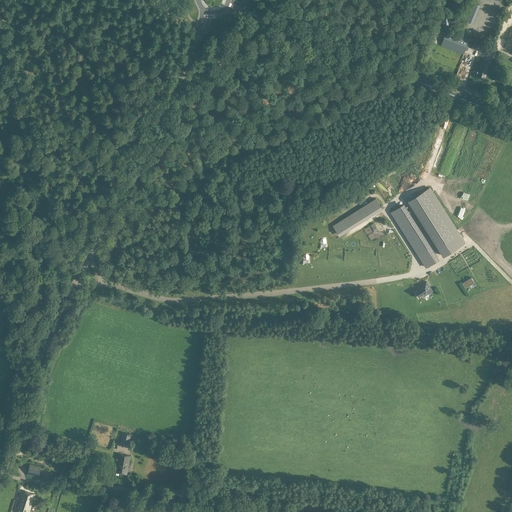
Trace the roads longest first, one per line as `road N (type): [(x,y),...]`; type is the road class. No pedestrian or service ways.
road 1 (tertiary): [(0,470),(20,432),(38,357),(152,145),(191,52)]
road 2 (track): [(280,511),(86,483),(14,449)]
road 3 (track): [(78,282),(0,77)]
road 4 (unclassified): [(462,88),(268,0)]
road 5 (primary): [(457,97),(291,31)]
road 6 (unknown): [(426,272),(376,195),(336,217)]
